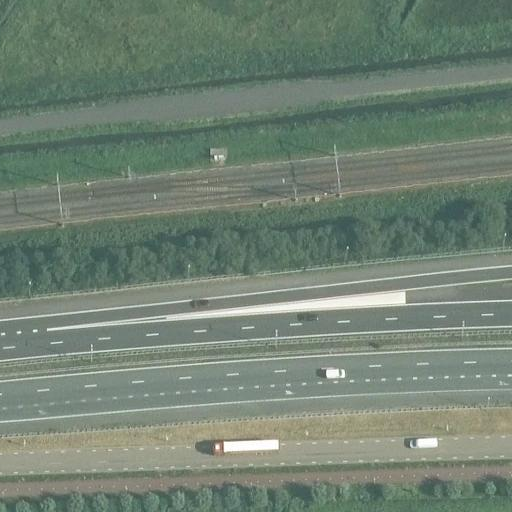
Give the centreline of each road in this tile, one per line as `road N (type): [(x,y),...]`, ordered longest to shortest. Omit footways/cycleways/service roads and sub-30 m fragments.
road 1 (unclassified): [(0,128),(511,72)]
road 2 (motorway): [(0,395),(511,362)]
road 3 (secondary): [(0,467),(511,450)]
road 4 (motorway): [(511,272),(402,283),(44,345)]
road 5 (motorway): [(511,314),(44,345)]
